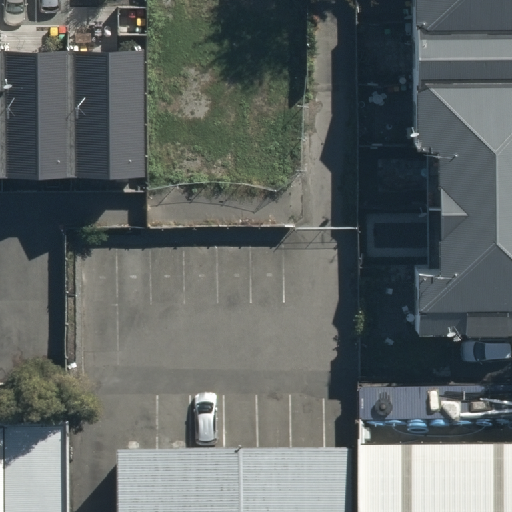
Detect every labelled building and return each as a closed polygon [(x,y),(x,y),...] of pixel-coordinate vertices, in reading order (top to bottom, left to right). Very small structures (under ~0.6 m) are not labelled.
[(511,0),(410,0),(411,145),(432,145),(433,265),(413,265),(413,328),(511,327),(511,0)] [(141,46),(67,47),(68,177),(142,176),(141,46)] [(67,47),(1,47),(1,177),(68,177),(67,47)] [(238,184),(238,87),(157,87),(157,184),(238,184)] [(0,511),(66,511),(67,464),(67,434),(0,434),(0,511)] [(511,511),(511,458),(359,460),(359,511),(511,511)] [(129,462),(129,511),(358,511),(359,460),(129,462)]
